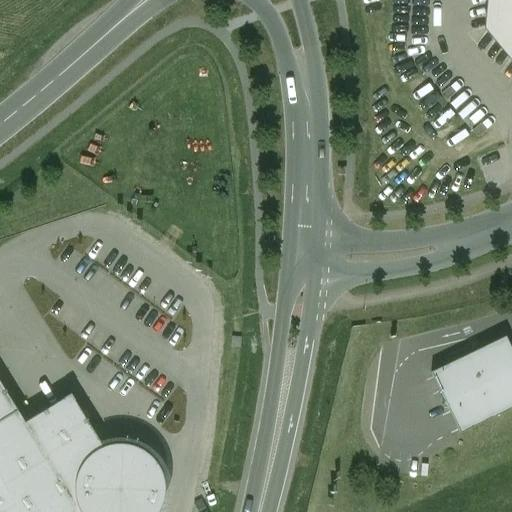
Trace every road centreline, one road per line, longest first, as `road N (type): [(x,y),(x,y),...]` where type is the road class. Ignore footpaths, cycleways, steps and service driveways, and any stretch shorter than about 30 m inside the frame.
road 1 (tertiary): [(279,0),(303,84),(306,256)]
road 2 (tertiary): [(306,256),(259,511)]
road 3 (tertiary): [(306,256),(387,256),(511,219)]
road 4 (secondary): [(0,125),(146,0)]
